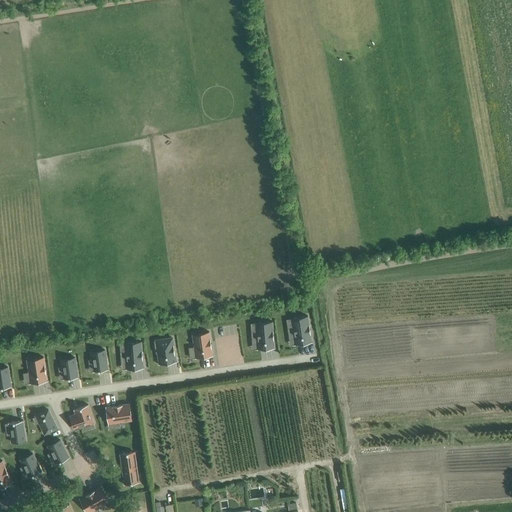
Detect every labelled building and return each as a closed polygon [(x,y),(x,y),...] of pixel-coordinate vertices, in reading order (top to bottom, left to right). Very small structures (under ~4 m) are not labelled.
[(291,318),(286,319),(287,328),(292,327),(295,344),(294,344),(294,345),(312,342),(312,341),(311,341),(307,315),(291,318)] [(256,323),(250,323),(251,332),(256,332),(258,349),(257,349),(275,348),(275,347),(274,347),(272,321),(256,322),(256,323)] [(209,331),(192,334),(194,347),(196,357),(195,358),(213,355),(212,355),(209,331)] [(162,346),(157,347),(158,353),(159,358),(160,364),(158,364),(177,361),(176,361),(172,338),(161,339),(162,346)] [(125,343),(119,343),(120,352),(125,352),(127,369),(126,369),(144,368),(144,367),(143,367),(141,341),(125,342),(125,343)] [(93,365),(91,365),(92,371),(93,371),(98,371),(100,371),(100,370),(109,369),(107,369),(104,350),(91,352),(92,359),(93,365)] [(43,357),(27,359),(29,372),(31,383),(30,383),(48,381),(48,380),(47,380),(43,357)] [(63,372),(61,372),(62,379),(63,379),(68,378),(68,379),(70,378),(79,377),(79,376),(77,376),(74,357),(61,359),(62,366),(63,372)] [(0,388),(1,388),(3,388),(12,386),(10,386),(7,367),(0,367),(0,388)] [(76,414),(70,416),(74,429),(82,427),(87,425),(87,424),(93,423),(92,421),(92,420),(87,405),(88,405),(88,404),(73,409),(73,410),(74,409),(76,414)] [(106,406),(105,406),(108,425),(109,425),(108,423),(119,422),(132,420),(129,404),(106,407),(106,406)] [(48,410),(36,416),(39,423),(45,434),(57,428),(48,410),(49,410),(48,410)] [(8,423),(7,423),(8,430),(10,429),(11,435),(12,442),(25,440),(22,421),(23,421),(23,420),(15,422),(15,421),(13,421),(13,422),(8,423)] [(60,440),(48,445),(51,452),(54,457),(51,458),(54,464),(55,463),(55,464),(60,462),(62,461),(69,457),(68,457),(60,440)] [(126,453),(120,453),(123,469),(136,467),(134,452),(128,452),(126,452),(126,453)] [(32,453),(21,459),(24,465),(26,471),(24,472),(27,478),(28,477),(33,475),(35,475),(34,474),(42,471),(42,470),(41,471),(32,453)] [(2,460),(0,460),(0,487),(13,481),(12,482),(2,460)] [(136,467),(123,469),(125,484),(124,484),(139,482),(138,482),(136,467)] [(100,487),(79,500),(86,511),(89,511),(108,501),(100,487)]
